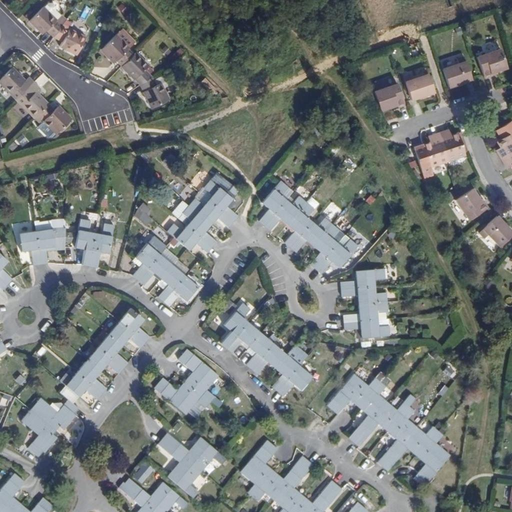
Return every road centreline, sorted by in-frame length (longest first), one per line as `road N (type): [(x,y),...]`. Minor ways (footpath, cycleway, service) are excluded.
road 1 (residential): [(408,507),(286,429),(239,374),(180,328)]
road 2 (residential): [(75,477),(92,426),(180,328)]
road 3 (residential): [(180,328),(245,239),(261,240),(301,273)]
road 4 (residential): [(180,328),(136,291),(101,279),(61,278),(36,300)]
